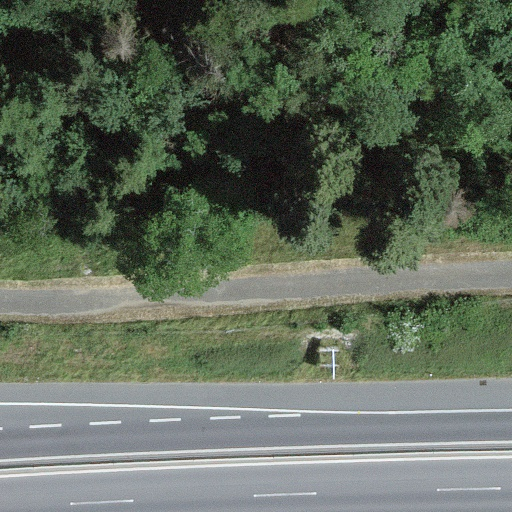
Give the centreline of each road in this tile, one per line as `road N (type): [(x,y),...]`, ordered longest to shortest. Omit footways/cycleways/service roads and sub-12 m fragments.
road 1 (track): [(511,145),(201,78),(0,13)]
road 2 (track): [(511,274),(0,301)]
road 3 (trunk): [(0,508),(511,488)]
road 4 (trunk): [(511,427),(0,445)]
